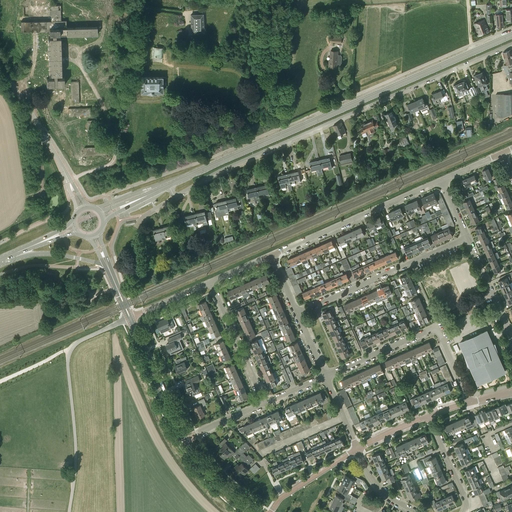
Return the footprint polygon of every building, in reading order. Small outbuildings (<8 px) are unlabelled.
[(20,23),(21,32),(49,31),(49,35),(52,34),(52,38),(49,38),(50,75),(54,75),(54,78),(47,78),(47,84),(50,84),(50,86),(61,85),(61,83),(64,83),(64,78),(61,78),(60,63),(65,63),(65,62),(65,61),(65,59),(65,58),(60,58),(60,38),(59,38),(59,34),(97,33),(97,27),(61,28),(61,27),(65,27),(65,25),(61,25),(60,2),(53,2),(54,6),(51,6),(51,10),(51,22),(20,23)] [(504,27),(502,14),(495,15),(497,27),(504,27)] [(200,32),(203,32),(202,15),(199,15),(190,15),(191,19),(190,19),(190,21),(191,27),(191,29),(191,33),(200,32)] [(484,20),(475,23),(473,24),(478,36),(489,32),(484,20)] [(151,57),(163,58),(163,48),(152,47),(151,57)] [(511,56),(510,50),(503,53),(506,66),(503,67),(505,73),(506,73),(511,72),(511,56)] [(337,51),(330,51),(330,54),(328,54),(327,67),(336,67),(336,64),(337,64),(339,64),(340,63),(341,56),(339,55),(338,55),(337,55),(337,51)] [(483,72),(479,74),(486,90),(488,89),(485,83),(488,82),(483,72)] [(486,90),(479,74),(474,76),(481,92),(484,91),(484,92),(482,95),(487,93),(486,90)] [(162,78),(162,77),(141,77),(141,92),(147,92),(147,93),(156,93),(156,92),(162,92),(162,91),(167,91),(167,78),(162,78)] [(462,81),(459,83),(463,91),(464,91),(466,94),(471,92),(466,80),(465,80),(464,79),(462,80),(462,81)] [(463,91),(459,83),(457,84),(456,83),(454,84),(454,85),(453,86),(457,94),(456,94),(458,98),(464,95),(462,92),(463,91)] [(477,87),(475,88),(471,90),(474,96),(480,93),(477,87)] [(448,100),(445,93),(444,90),(433,94),(435,100),(436,104),(441,102),(440,101),(443,100),(444,102),(448,100)] [(496,100),(496,117),(502,117),(511,112),(511,93),(495,94),(496,100)] [(415,102),(418,109),(420,109),(421,112),(429,109),(427,103),(425,104),(422,98),(418,101),(415,102)] [(418,109),(415,102),(412,103),(408,105),(411,112),(418,109)] [(395,128),(398,126),(397,123),(398,123),(393,111),(388,113),(395,128)] [(403,114),(406,120),(407,123),(410,122),(409,121),(413,119),(410,112),(406,114),(406,113),(403,114)] [(395,128),(388,113),(384,115),(389,126),(391,132),(396,130),(395,128)] [(367,122),(372,133),(376,132),(374,128),(379,126),(377,122),(374,123),(372,120),(367,122)] [(337,136),(345,132),(341,122),(333,126),(337,136)] [(372,133),(367,122),(362,124),(363,127),(360,129),(364,137),(368,135),(367,136),(368,138),(370,137),(371,140),(374,139),(373,135),(372,133)] [(399,149),(409,144),(405,135),(403,136),(402,135),(394,139),(399,149)] [(353,163),(350,153),(349,153),(344,154),(339,156),(338,156),(341,165),(341,166),(353,163)] [(328,157),(325,158),(318,160),(321,171),(321,168),(327,166),(328,169),(331,168),(328,157)] [(318,160),(315,160),(308,162),(310,170),(317,169),(318,172),(321,171),(318,160)] [(492,177),(488,168),(482,171),(487,180),(492,177)] [(299,171),(295,172),(288,174),(291,185),(290,182),(297,180),(298,183),(301,182),(299,171)] [(288,174),(285,175),(278,177),(281,189),(287,188),(285,183),(287,182),(288,186),(291,185),(288,174)] [(474,175),(468,177),(471,186),(474,185),(474,184),(478,183),(477,181),(474,175)] [(471,186),(468,177),(462,180),(465,186),(468,185),(469,187),(471,186)] [(500,193),(506,190),(504,184),(499,186),(498,184),(494,186),(496,191),(498,190),(500,193)] [(267,185),(257,187),(259,195),(266,194),(266,196),(270,196),(267,185)] [(247,190),(248,194),(247,194),(248,199),(254,197),(256,204),(261,202),(259,195),(257,187),(247,190)] [(509,195),(506,190),(500,193),(502,198),(509,195)] [(433,193),(427,196),(431,204),(434,203),(435,205),(438,204),(437,202),(436,199),(435,196),(433,193)] [(511,201),(509,195),(502,198),(504,204),(511,201)] [(431,204),(427,196),(422,198),(425,207),(431,204)] [(236,198),(226,200),(229,211),(235,210),(239,209),(236,198)] [(466,208),(472,205),(470,199),(463,202),(466,208)] [(226,200),(223,201),(215,203),(218,213),(225,212),(229,211),(226,200)] [(417,200),(411,203),(415,211),(416,214),(421,212),(420,209),(417,200)] [(415,211),(411,203),(405,206),(409,214),(415,211)] [(472,205),(466,208),(468,213),(475,210),(472,205)] [(394,210),(397,217),(403,214),(400,208),(394,210)] [(397,217),(394,210),(389,213),(391,219),(397,217)] [(477,216),(475,210),(468,213),(470,219),(477,216)] [(205,211),(194,214),(197,225),(203,224),(203,226),(208,224),(205,211)] [(194,214),(184,217),(187,224),(193,223),(194,226),(197,225),(194,214)] [(428,220),(426,214),(421,216),(422,218),(423,220),(419,222),(420,224),(421,223),(428,220)] [(480,221),(477,216),(470,219),(473,224),(480,221)] [(380,217),(373,220),(376,227),(381,225),(382,228),(382,227),(382,228),(386,226),(384,222),(383,219),(381,220),(380,217)] [(376,227),(373,220),(366,223),(370,230),(373,228),(374,231),(377,230),(376,227)] [(390,225),(394,235),(399,233),(398,232),(397,232),(395,228),(394,228),(392,224),(390,225)] [(427,231),(424,224),(421,225),(416,227),(417,231),(419,230),(418,229),(422,227),(424,232),(427,231)] [(173,225),(163,227),(166,238),(176,235),(173,225)] [(478,234),(484,231),(486,231),(483,225),(482,226),(475,229),(478,234)] [(163,227),(160,228),(153,230),(156,240),(166,238),(163,227)] [(361,227),(355,230),(358,237),(364,235),(361,227)] [(443,230),(447,239),(453,236),(449,228),(443,230)] [(358,237),(355,230),(349,232),(352,240),(358,237)] [(447,239),(443,230),(437,233),(441,241),(447,239)] [(486,237),(484,231),(478,234),(480,240),(486,237)] [(349,232),(343,235),(347,242),(352,240),(349,232)] [(441,241),(437,233),(431,236),(435,244),(441,241)] [(347,242),(343,235),(337,238),(341,245),(347,242)] [(425,248),(431,245),(427,237),(424,239),(423,236),(420,237),(421,240),(425,248)] [(486,237),(480,240),(482,245),(489,242),(486,237)] [(326,243),(329,249),(334,247),(332,240),(326,243)] [(419,251),(425,248),(421,240),(416,242),(419,251)] [(408,256),(413,253),(410,245),(409,242),(406,243),(407,246),(401,249),(403,253),(406,252),(408,256)] [(413,253),(419,251),(416,242),(410,245),(413,253)] [(491,248),(489,242),(482,245),(485,251),(491,248)] [(329,249),(326,243),(320,245),(323,251),(324,254),(330,251),(329,249)] [(320,245),(315,248),(318,254),(323,251),(320,245)] [(315,248),(310,250),(312,256),(318,254),(315,248)] [(491,248),(485,251),(487,256),(494,253),(491,248)] [(310,250),(304,252),(307,259),(312,256),(310,250)] [(390,254),(393,260),(398,258),(396,251),(390,254)] [(307,259),(304,252),(299,255),(301,261),(307,259)] [(494,253),(487,256),(490,262),(496,259),(494,253)] [(390,254),(385,256),(387,262),(393,260),(390,254)] [(299,255),(293,257),(296,263),(301,261),(299,255)] [(377,260),(374,261),(377,267),(382,265),(379,259),(379,258),(377,255),(375,256),(376,259),(377,260)] [(387,262),(385,256),(379,259),(382,265),(387,262)] [(296,263),(293,257),(288,260),(290,266),(296,263)] [(496,259),(490,262),(492,267),(499,264),(496,259)] [(368,264),(367,260),(364,261),(366,265),(363,266),(366,272),(371,270),(368,264)] [(374,261),(368,264),(371,270),(377,267),(374,261)] [(366,272),(363,266),(360,267),(358,264),(356,265),(356,266),(360,275),(366,272)] [(499,264),(492,267),(495,273),(501,270),(499,264)] [(360,275),(356,266),(351,268),(355,277),(358,276),(357,276),(360,275)] [(341,276),(344,282),(349,279),(346,273),(343,275),(342,272),(340,273),(341,276)] [(341,276),(340,273),(334,276),(335,278),(338,284),(344,282),(341,276)] [(266,274),(261,277),(264,285),(270,282),(266,274)] [(403,284),(412,280),(409,274),(401,278),(403,284)] [(501,287),(509,283),(507,277),(505,275),(499,277),(501,280),(498,281),(501,287)] [(264,285),(261,277),(255,279),(259,287),(264,285)] [(338,284),(335,278),(330,281),(333,287),(338,284)] [(259,287),(255,279),(250,281),(253,289),(259,287)] [(327,289),(324,283),(322,284),(320,280),(317,281),(318,283),(322,292),(327,289)] [(414,286),(412,280),(403,284),(406,290),(414,286)] [(253,289),(250,281),(244,284),(248,292),(253,289)] [(333,287),(330,281),(324,283),(327,289),(333,287)] [(322,292),(318,283),(312,286),(314,288),(316,294),(322,292)] [(509,283),(501,287),(503,293),(511,289),(509,283)] [(248,292),(244,284),(239,286),(242,294),(248,292)] [(389,285),(383,287),(387,295),(392,293),(389,285)] [(239,286),(233,289),(237,296),(242,294),(239,286)] [(414,286),(406,290),(408,296),(417,292),(414,286)] [(383,287),(378,290),(382,300),(383,301),(388,298),(387,295),(383,287)] [(314,288),(308,290),(311,297),(316,294),(314,288)] [(237,296),(233,289),(228,291),(231,299),(237,296)] [(511,289),(503,293),(506,299),(511,296),(511,289)] [(311,297),(308,290),(302,293),(305,299),(311,297)] [(382,300),(378,290),(372,292),(376,300),(377,303),(382,300)] [(376,300),(372,292),(367,295),(370,303),(376,300)] [(270,302),(278,299),(276,293),(268,297),(270,302)] [(367,295),(361,297),(365,305),(370,303),(367,295)] [(365,305),(361,297),(356,300),(359,308),(365,305)] [(414,307),(422,304),(419,298),(411,301),(414,307)] [(281,304),(278,299),(270,302),(273,308),(281,304)] [(356,300),(350,302),(354,310),(359,308),(356,300)] [(200,310),(208,306),(206,301),(198,304),(200,310)] [(354,310),(350,302),(344,305),(348,313),(354,310)] [(283,310),(281,304),(273,308),(275,313),(283,310)] [(425,309),(422,304),(414,307),(416,313),(425,309)] [(474,311),(472,305),(463,308),(465,314),(474,311)] [(211,312),(208,306),(200,310),(203,315),(211,312)] [(238,316),(246,313),(244,307),(236,311),(238,316)] [(325,312),(323,314),(325,319),(333,316),(331,310),(330,310),(329,308),(324,310),(325,312)] [(425,309),(416,313),(419,319),(427,315),(425,309)] [(283,310),(275,313),(277,319),(285,315),(283,310)] [(213,317),(211,312),(203,315),(205,321),(213,317)] [(248,318),(246,313),(238,316),(241,322),(248,318)] [(285,315),(277,319),(280,324),(288,321),(285,315)] [(427,315),(419,319),(421,325),(430,321),(427,315)] [(335,321),(333,316),(325,319),(327,325),(335,321)] [(215,323),(213,317),(205,321),(207,326),(215,323)] [(171,321),(169,321),(168,322),(166,318),(156,323),(160,330),(169,326),(170,329),(174,327),(171,321)] [(251,324),(248,318),(241,322),(243,327),(251,324)] [(399,323),(402,331),(408,328),(404,320),(399,323)] [(290,326),(288,321),(280,324),(282,330),(290,326)] [(335,321),(327,325),(330,330),(338,327),(340,326),(338,321),(336,321),(335,321)] [(218,328),(215,323),(207,326),(210,332),(218,328)] [(402,331),(399,323),(393,325),(397,333),(402,331)] [(253,329),(251,324),(243,327),(245,333),(253,329)] [(397,333),(393,325),(388,328),(391,335),(397,333)] [(293,332),(290,326),(282,330),(285,335),(293,332)] [(340,332),(338,327),(330,330),(332,336),(340,332)] [(218,328),(210,332),(212,337),(220,334),(218,328)] [(388,328),(382,330),(386,338),(391,335),(388,328)] [(253,329),(245,333),(248,338),(255,335),(253,329)] [(386,338),(382,330),(377,333),(380,340),(386,338)] [(495,343),(492,344),(487,331),(460,343),(465,354),(464,354),(468,368),(471,367),(478,383),(487,379),(487,380),(495,378),(494,376),(505,372),(498,357),(499,357),(495,343)] [(295,337),(293,332),(285,335),(287,341),(295,337)] [(340,332),(332,336),(335,341),(343,338),(340,332)] [(380,340),(377,333),(371,335),(375,343),(380,340)] [(166,345),(168,351),(169,351),(170,353),(177,350),(176,348),(177,348),(174,342),(182,338),(180,334),(168,339),(170,343),(166,345)] [(371,335),(366,337),(369,345),(375,343),(371,335)] [(343,338),(335,341),(337,347),(345,343),(344,341),(346,340),(344,337),(343,338)] [(369,345),(366,337),(360,340),(364,348),(369,345)] [(217,350),(225,346),(223,340),(215,344),(217,350)] [(252,349),(260,345),(258,340),(250,343),(252,349)] [(292,351),(300,348),(297,342),(290,346),(292,351)] [(429,342),(424,344),(427,352),(433,349),(429,342)] [(346,346),(345,343),(337,347),(340,352),(347,349),(349,348),(348,345),(346,346)] [(424,344),(418,347),(421,354),(427,352),(424,344)] [(262,351),(260,345),(252,349),(255,354),(262,351)] [(225,346),(217,350),(215,351),(216,354),(219,352),(220,355),(228,352),(225,346)] [(421,354),(418,347),(413,349),(416,357),(421,354)] [(300,348),(292,351),(294,357),(302,353),(300,348)] [(266,349),(262,351),(255,354),(257,360),(265,356),(264,354),(267,353),(266,349)] [(347,349),(340,352),(342,358),(350,354),(347,349)] [(413,349),(407,352),(410,359),(416,357),(413,349)] [(228,352),(220,355),(222,361),(230,357),(228,352)] [(410,359),(407,352),(402,354),(405,362),(406,364),(412,362),(410,359)] [(302,353),(294,357),(293,357),(295,363),(297,362),(304,359),(302,353)] [(402,354),(396,356),(399,364),(405,362),(402,354)] [(268,355),(265,356),(257,360),(259,365),(270,360),(268,355)] [(184,369),(187,368),(188,368),(187,365),(186,366),(184,362),(186,361),(184,356),(176,360),(178,364),(175,365),(178,372),(178,374),(185,372),(184,369)] [(396,356),(391,359),(394,366),(399,364),(396,356)] [(304,359),(297,362),(299,368),(307,364),(304,359)] [(394,366),(391,359),(385,361),(388,369),(394,366)] [(270,360),(259,365),(262,370),(270,367),(268,364),(271,363),(270,360)] [(228,372),(235,369),(233,363),(225,367),(228,372)] [(214,368),(215,368),(213,364),(206,367),(209,372),(212,371),(211,368),(214,367),(214,368)] [(307,364),(299,368),(301,373),(302,373),(303,376),(307,374),(306,371),(309,370),(307,364)] [(374,366),(377,374),(383,371),(380,364),(374,366)] [(377,374),(374,366),(369,369),(372,376),(377,374)] [(270,367),(262,370),(264,376),(272,372),(270,367)] [(235,369),(228,372),(230,378),(238,374),(235,369)] [(372,376),(369,369),(363,371),(366,379),(372,376)] [(366,379),(363,371),(358,373),(361,381),(366,379)] [(274,378),(272,372),(264,376),(266,381),(274,378)] [(361,381),(358,373),(352,376),(355,383),(361,381)] [(238,374),(230,378),(228,379),(229,382),(231,380),(232,383),(240,380),(238,374)] [(187,394),(191,392),(193,396),(197,394),(193,384),(201,380),(198,376),(185,382),(187,386),(184,387),(187,394)] [(355,383),(352,376),(347,378),(350,386),(355,383)] [(277,383),(274,378),(266,381),(269,387),(277,383)] [(350,386),(347,378),(341,381),(339,383),(341,387),(343,386),(344,388),(350,386)] [(240,380),(232,383),(235,389),(242,385),(240,380)] [(447,383),(441,386),(445,394),(451,391),(449,388),(453,386),(452,382),(448,384),(447,383)] [(245,391),(242,385),(235,389),(237,394),(245,391)] [(441,386),(436,388),(439,396),(445,394),(441,386)] [(439,396),(436,388),(430,391),(433,399),(439,396)] [(245,391),(237,394),(237,395),(235,396),(236,398),(238,398),(239,401),(240,400),(247,396),(245,391)] [(433,399),(430,391),(424,393),(428,401),(433,399)] [(314,395),(318,403),(324,400),(322,396),(324,395),(323,392),(321,393),(320,392),(314,395)] [(428,401),(424,393),(418,396),(422,404),(428,401)] [(318,403),(314,395),(309,397),(312,406),(318,403)] [(422,404),(418,396),(410,400),(412,405),(413,405),(414,407),(416,406),(416,407),(422,404)] [(312,406),(309,397),(303,400),(306,408),(312,406)] [(203,413),(204,413),(201,407),(206,404),(204,398),(198,401),(200,405),(193,408),(197,416),(198,419),(205,416),(203,413)] [(400,404),(403,412),(412,408),(410,404),(408,405),(406,401),(404,398),(399,401),(400,404)] [(306,408),(303,400),(297,403),(301,411),(306,408)] [(297,403),(291,405),(295,413),(301,411),(297,403)] [(400,404),(394,406),(398,415),(403,412),(400,404)] [(509,412),(506,405),(505,404),(500,406),(503,413),(504,415),(509,412)] [(295,413),(291,405),(285,408),(287,411),(284,412),(288,419),(296,415),(295,413)] [(394,406),(388,409),(392,417),(398,415),(394,406)] [(503,413),(500,406),(495,408),(498,415),(499,415),(503,413)] [(498,415),(495,408),(490,410),(495,420),(500,418),(499,415),(498,415)] [(392,417),(388,409),(382,412),(386,420),(392,417)] [(485,410),(485,411),(489,421),(490,422),(495,420),(490,410),(486,412),(485,410)] [(278,411),(272,414),(277,425),(281,424),(279,420),(282,419),(278,411)] [(485,411),(480,413),(484,423),(489,421),(485,411)] [(386,420),(382,412),(377,414),(380,422),(386,420)] [(476,419),(474,420),(476,425),(477,427),(479,426),(479,425),(484,423),(480,413),(475,415),(476,419)] [(272,414),(266,416),(270,424),(272,428),(277,425),(272,414)] [(377,414),(371,417),(374,425),(380,422),(377,414)] [(270,424),(266,416),(261,419),(266,429),(266,431),(269,429),(267,426),(270,424)] [(468,416),(462,418),(466,426),(467,429),(473,427),(476,425),(474,420),(471,421),(468,416)] [(374,425),(371,417),(365,419),(369,427),(374,425)] [(462,418),(457,421),(460,429),(466,426),(462,418)] [(261,419),(255,421),(259,429),(260,432),(266,429),(261,419)] [(360,423),(355,425),(357,429),(360,427),(361,427),(363,430),(369,427),(365,419),(359,422),(360,423)] [(259,429),(255,421),(249,424),(253,432),(259,429)] [(460,429),(457,421),(451,423),(456,434),(462,432),(460,429)] [(456,434),(451,423),(443,427),(445,431),(447,431),(449,434),(452,433),(453,435),(456,434)] [(253,432),(249,424),(238,429),(242,433),(245,431),(247,435),(253,432)] [(509,437),(511,435),(511,429),(511,427),(503,430),(502,431),(505,439),(509,437)] [(419,436),(423,445),(429,442),(425,434),(419,436)] [(419,436),(413,439),(417,447),(423,445),(419,436)] [(335,440),(333,437),(330,438),(332,441),(329,442),(332,449),(337,446),(335,440)] [(340,437),(335,440),(337,446),(343,444),(340,437)] [(238,457),(242,453),(245,450),(246,450),(250,447),(245,442),(234,452),(225,442),(227,440),(225,438),(219,443),(222,445),(223,446),(220,449),(222,452),(220,454),(224,458),(227,455),(230,457),(233,454),(235,457),(236,459),(238,457)] [(413,439),(408,441),(411,450),(417,447),(413,439)] [(325,441),(322,442),(326,451),(332,449),(329,442),(326,444),(325,441)] [(408,441),(402,444),(405,452),(411,450),(408,441)] [(326,451),(322,442),(319,443),(320,446),(318,447),(320,454),(326,451)] [(457,453),(465,449),(462,443),(454,447),(457,453)] [(405,452),(402,444),(396,447),(398,450),(395,451),(398,458),(401,457),(400,455),(403,453),(404,456),(406,455),(405,452)] [(313,447),(311,448),(315,456),(320,454),(318,447),(314,449),(313,447)] [(315,456),(311,448),(310,448),(311,450),(306,452),(309,459),(315,456)] [(465,449),(457,453),(459,458),(467,455),(465,449)] [(293,454),(298,464),(304,461),(299,451),(293,454)] [(238,457),(246,465),(253,459),(248,454),(246,457),(242,453),(238,457)] [(374,462),(383,459),(380,453),(372,456),(374,462)] [(298,464),(293,454),(288,457),(289,460),(292,466),(298,464)] [(430,466),(438,463),(435,457),(432,458),(430,455),(423,459),(425,462),(427,461),(430,466)] [(467,455),(459,458),(462,464),(464,463),(465,465),(470,463),(469,461),(470,461),(467,455)] [(383,459),(374,462),(377,468),(385,464),(383,459)] [(292,466),(289,460),(283,462),(286,469),(292,466)] [(286,469),(283,462),(278,465),(281,471),(286,469)] [(249,470),(245,467),(242,463),(239,465),(238,464),(234,467),(237,469),(233,472),(236,475),(237,473),(240,476),(243,474),(244,475),(249,470)] [(438,463),(430,466),(432,472),(441,468),(438,463)] [(255,464),(250,469),(254,473),(260,468),(255,464)] [(380,474),(388,470),(385,464),(377,468),(376,468),(376,469),(377,471),(378,472),(378,471),(380,474)] [(281,471),(278,465),(272,467),(275,474),(281,471)] [(467,477),(475,473),(473,467),(465,471),(467,477)] [(443,474),(441,468),(432,472),(435,478),(443,474)] [(388,470),(380,474),(382,480),(386,478),(388,483),(395,480),(392,475),(390,476),(388,470)] [(475,473),(467,477),(470,482),(478,479),(475,473)] [(345,475),(342,482),(350,486),(352,483),(353,483),(355,480),(360,483),(361,479),(350,474),(348,477),(345,475)] [(412,482),(412,481),(411,479),(412,479),(412,478),(412,476),(411,476),(410,476),(409,474),(401,478),(402,480),(401,481),(401,480),(400,482),(402,483),(402,482),(403,482),(404,486),(412,482)] [(446,480),(443,474),(435,478),(438,484),(436,484),(438,487),(443,484),(442,482),(446,480)] [(478,479),(470,482),(472,488),(481,485),(478,479)] [(350,486),(342,482),(339,489),(341,490),(340,493),(343,495),(351,499),(352,495),(348,494),(350,490),(349,490),(350,486)] [(412,482),(404,486),(407,491),(415,488),(412,482)] [(481,485),(472,488),(475,494),(477,493),(483,491),(483,490),(481,485)] [(511,485),(500,492),(502,496),(511,491),(511,485)] [(417,487),(415,488),(407,491),(409,497),(410,497),(411,501),(415,499),(415,498),(421,496),(419,493),(417,494),(416,491),(418,490),(417,487)] [(511,491),(502,496),(504,500),(511,496),(511,491)] [(452,494),(446,497),(450,505),(456,503),(452,494)] [(336,495),(333,501),(340,505),(342,506),(344,503),(342,502),(343,499),(349,501),(351,499),(343,495),(342,498),(336,495)] [(444,508),(440,500),(439,497),(434,500),(431,501),(433,508),(436,507),(438,510),(444,508)] [(446,497),(440,500),(444,508),(450,505),(446,497)] [(340,505),(333,501),(330,507),(336,510),(334,511),(339,511),(337,511),(340,505)]
